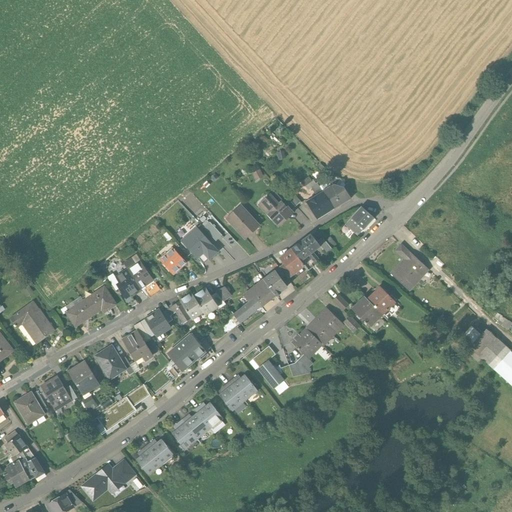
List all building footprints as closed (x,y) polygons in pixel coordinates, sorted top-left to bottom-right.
[(333,177),(327,175),(326,180),(327,182),(337,185),(340,180),(335,176),(333,177)] [(317,183),(316,184),(314,181),(312,182),(309,178),(302,183),(308,191),(311,189),(316,196),(323,192),(317,183)] [(339,188),(338,189),(336,187),(333,186),(323,192),(329,200),(334,209),(350,199),(345,190),(344,191),(343,189),(339,188)] [(281,201),(273,192),(259,205),(267,214),(266,215),(272,221),(272,220),(278,227),(284,222),(285,222),(289,218),(293,214),(291,211),(281,201)] [(323,192),(316,196),(306,203),(318,220),(334,209),(329,200),(323,192)] [(300,203),(291,193),(286,197),(295,207),(300,203)] [(295,207),(286,197),(281,201),(291,211),(295,207)] [(259,226),(240,206),(227,219),(246,239),(259,226)] [(361,208),(345,225),(357,236),(373,218),(361,208)] [(217,252),(196,229),(182,241),(197,258),(203,252),(209,259),(217,252)] [(317,242),(311,235),(301,242),(310,254),(313,252),(320,247),(317,242)] [(331,249),(322,238),(317,242),(320,247),(326,253),(331,249)] [(310,254),(301,242),(291,250),(292,250),(301,262),(306,257),(308,256),(310,254)] [(410,254),(401,246),(395,251),(404,260),(391,274),(408,291),(422,276),(419,273),(425,267),(410,254)] [(186,263),(173,249),(166,256),(167,258),(162,262),(173,274),(186,263)] [(301,262),(292,250),(281,258),(285,263),(284,263),(288,268),(293,274),(302,267),(303,264),(301,262)] [(209,259),(203,252),(197,258),(203,265),(209,259)] [(314,267),(306,257),(301,262),(303,264),(308,271),(314,267)] [(153,281),(140,262),(128,270),(141,289),(143,287),(150,282),(152,281),(153,281)] [(288,268),(284,263),(279,267),(283,274),(287,279),(293,274),(288,268)] [(167,278),(158,267),(153,272),(161,282),(167,278)] [(141,289),(128,270),(115,278),(119,284),(117,286),(126,299),(130,305),(135,301),(131,296),(135,293),(136,295),(142,291),(141,289)] [(278,277),(275,272),(264,280),(275,295),(275,296),(277,296),(280,294),(281,292),(280,291),(286,287),(278,277)] [(287,279),(283,274),(278,277),(286,287),(291,284),(287,279)] [(275,295),(264,280),(249,292),(261,307),(275,295)] [(152,284),(144,289),(150,298),(159,291),(152,281),(150,282),(152,284)] [(104,287),(83,301),(93,315),(104,308),(107,311),(116,305),(104,287)] [(224,287),(215,292),(216,293),(223,302),(231,297),(224,287)] [(394,303),(380,288),(378,288),(376,290),(376,291),(376,292),(368,300),(382,315),(386,311),(388,310),(387,309),(394,303)] [(210,297),(205,289),(193,297),(203,312),(203,313),(205,316),(217,308),(210,297)] [(374,289),(365,297),(368,300),(376,292),(376,291),(374,289)] [(261,307),(249,292),(243,296),(248,303),(233,315),(240,324),(261,307)] [(223,302),(216,293),(210,297),(217,308),(218,310),(226,305),(223,302)] [(203,312),(193,297),(192,294),(180,302),(191,319),(192,320),(203,313),(203,312)] [(348,306),(338,296),(333,300),(343,311),(348,306)] [(368,300),(365,297),(352,310),(364,323),(365,325),(366,324),(369,327),(382,315),(368,300)] [(93,315),(83,301),(66,313),(75,327),(93,315)] [(180,302),(166,310),(170,316),(176,313),(184,324),(191,319),(180,302)] [(39,310),(39,311),(33,303),(10,319),(15,325),(14,326),(15,327),(16,327),(16,328),(18,327),(16,324),(21,319),(23,322),(22,322),(29,331),(30,330),(39,343),(54,332),(39,310)] [(342,324),(326,309),(316,319),(332,334),(342,324)] [(170,316),(166,310),(161,314),(167,324),(173,320),(170,316)] [(499,310),(493,319),(504,329),(511,320),(499,310)] [(157,337),(170,328),(167,324),(161,314),(159,311),(145,319),(155,335),(157,337)] [(237,326),(229,317),(223,322),(230,331),(237,326)] [(359,327),(349,317),(344,322),(354,332),(359,327)] [(155,335),(145,319),(140,323),(149,338),(155,335)] [(332,334),(316,319),(306,329),(322,344),(332,334)] [(230,331),(223,322),(218,325),(226,335),(230,331)] [(149,338),(140,323),(134,326),(137,332),(138,332),(145,343),(150,340),(149,338)] [(226,335),(218,325),(214,329),(221,339),(226,335)] [(214,329),(203,337),(204,338),(210,348),(221,339),(214,329)] [(306,329),(300,336),(299,335),(294,339),(295,340),(292,344),(303,355),(308,359),(322,345),(322,344),(306,329)] [(496,360),(485,350),(496,338),(487,330),(467,352),(480,364),(484,360),(494,370),(507,355),(504,352),(496,360)] [(137,332),(122,341),(135,362),(142,358),(144,361),(152,356),(145,343),(138,332),(137,332)] [(0,360),(13,351),(0,334),(0,360)] [(198,359),(205,352),(200,345),(200,344),(199,342),(192,334),(179,345),(178,344),(172,348),(173,349),(167,354),(172,360),(176,365),(172,368),(178,375),(189,367),(188,366),(193,363),(193,364),(198,359)] [(200,345),(205,352),(210,348),(204,338),(199,342),(200,344),(200,345)] [(276,355),(269,346),(252,360),(259,368),(268,361),(276,355)] [(112,348),(103,353),(96,357),(109,379),(125,370),(125,369),(121,361),(112,348)] [(511,353),(510,352),(507,355),(494,370),(511,385),(511,353)] [(295,364),(289,366),(293,377),(310,374),(309,368),(312,364),(308,359),(303,355),(295,364)] [(135,373),(126,358),(121,361),(125,369),(125,370),(129,376),(135,373)] [(143,384),(150,396),(151,398),(178,375),(172,368),(176,365),(172,360),(143,384)] [(275,369),(268,361),(259,368),(257,369),(273,389),(284,381),(275,369)] [(99,386),(85,362),(69,372),(81,393),(87,389),(89,392),(99,386)] [(293,377),(293,378),(289,366),(280,369),(279,366),(275,369),(284,381),(289,386),(289,385),(311,381),(310,374),(293,377)] [(238,375),(229,382),(232,385),(240,378),(238,375)] [(257,391),(244,375),(240,378),(232,385),(245,402),(257,391)] [(58,377),(41,387),(56,411),(72,401),(65,389),(58,377)] [(229,382),(221,389),(223,392),(232,385),(229,382)] [(133,407),(134,407),(150,396),(143,384),(126,397),(133,407)] [(223,392),(219,396),(232,412),(245,402),(232,385),(223,392)] [(77,398),(70,386),(65,389),(72,401),(77,398)] [(48,410),(37,392),(32,395),(43,413),(48,410)] [(32,395),(31,393),(21,399),(22,401),(16,405),(28,425),(44,415),(43,413),(32,395)] [(126,397),(97,418),(106,432),(136,411),(134,407),(133,407),(126,397)] [(203,403),(195,410),(197,413),(206,406),(203,403)] [(223,419),(210,403),(206,406),(197,413),(210,429),(223,419)] [(210,429),(197,413),(192,418),(184,424),(197,440),(210,429)] [(189,415),(182,421),(184,424),(192,418),(189,415)] [(182,421),(173,428),(176,431),(184,424),(182,421)] [(197,440),(184,424),(176,431),(172,434),(185,450),(197,440)] [(28,448),(15,431),(5,439),(8,443),(5,446),(14,457),(16,456),(22,452),(28,448)] [(155,440),(146,447),(148,450),(157,443),(155,440)] [(174,456),(161,440),(157,443),(148,450),(161,466),(174,456)] [(146,447),(137,454),(140,457),(148,450),(146,447)] [(44,473),(35,458),(28,448),(22,452),(25,459),(26,459),(28,462),(27,462),(35,477),(38,481),(45,476),(44,474),(44,473)] [(140,457),(136,460),(149,476),(161,466),(148,450),(140,457)] [(19,462),(16,456),(14,457),(7,460),(11,466),(6,469),(9,474),(6,476),(9,482),(12,480),(16,487),(29,480),(19,462)] [(35,477),(27,462),(28,462),(26,459),(20,462),(19,462),(29,480),(35,477)] [(125,461),(116,468),(127,482),(136,475),(125,461)] [(112,472),(108,467),(83,487),(93,500),(108,488),(110,491),(125,480),(127,483),(127,482),(116,468),(112,472)] [(65,495),(47,506),(50,510),(49,511),(65,511),(73,508),(65,495)]
